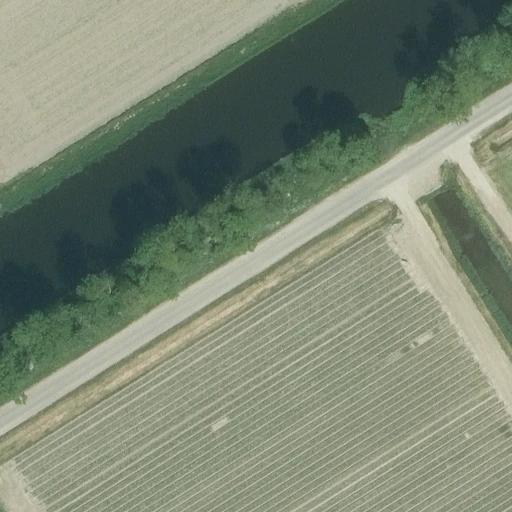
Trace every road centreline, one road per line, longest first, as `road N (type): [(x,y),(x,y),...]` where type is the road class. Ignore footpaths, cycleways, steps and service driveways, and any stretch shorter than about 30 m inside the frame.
road 1 (unclassified): [(0,423),(511,99)]
road 2 (unknown): [(387,178),(511,375)]
